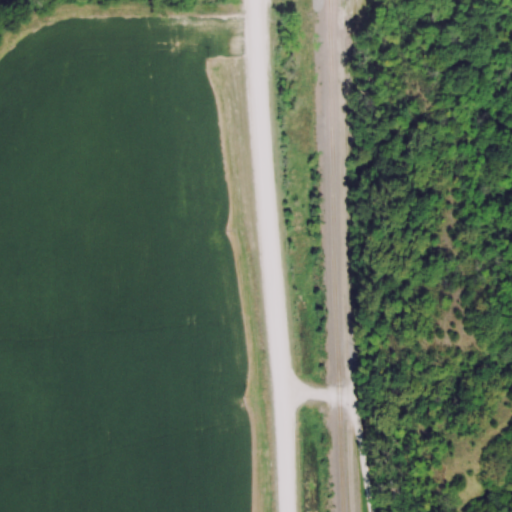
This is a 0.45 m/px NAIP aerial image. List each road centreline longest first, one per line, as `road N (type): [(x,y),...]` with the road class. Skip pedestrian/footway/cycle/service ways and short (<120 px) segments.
road 1 (tertiary): [(288,511),(254,0)]
road 2 (residential): [(284,392),(341,397),(359,416),(377,511)]
